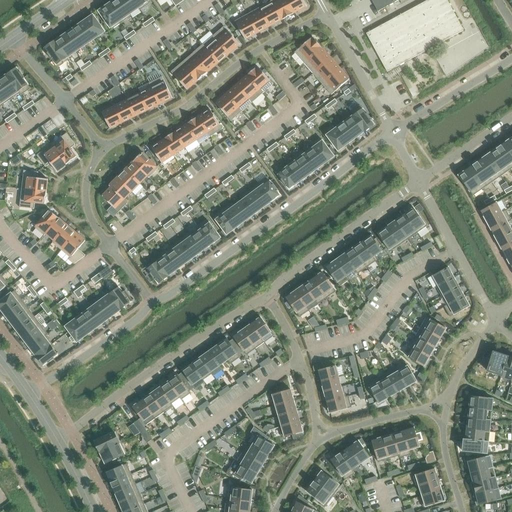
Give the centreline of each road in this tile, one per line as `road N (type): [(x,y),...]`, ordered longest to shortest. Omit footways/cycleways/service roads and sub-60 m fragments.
road 1 (residential): [(112,144),(328,13),(393,132)]
road 2 (residential): [(393,132),(151,304)]
road 3 (residential): [(57,439),(268,298)]
road 4 (residential): [(268,298),(285,277),(420,182)]
road 5 (residential): [(151,304),(86,206),(90,172),(112,144)]
road 6 (residential): [(151,304),(28,393)]
road 7 (residential): [(13,36),(92,135),(112,144)]
road 8 (residential): [(511,57),(393,132)]
